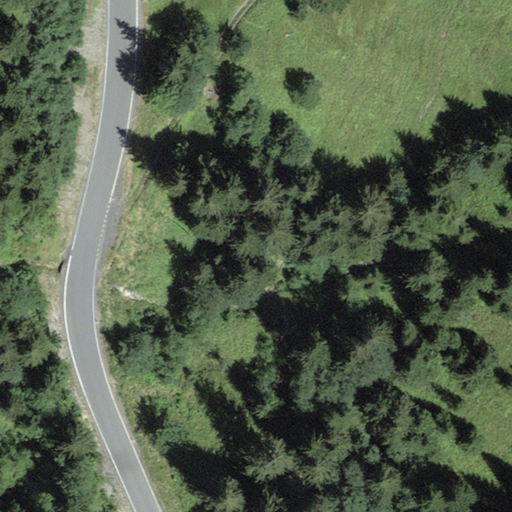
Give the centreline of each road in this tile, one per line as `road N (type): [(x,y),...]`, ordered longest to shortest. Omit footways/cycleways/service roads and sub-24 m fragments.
road 1 (unclassified): [(123,0),(115,120),(79,307),(109,418),(150,511)]
road 2 (track): [(253,0),(196,79),(133,200),(113,218),(93,219)]
